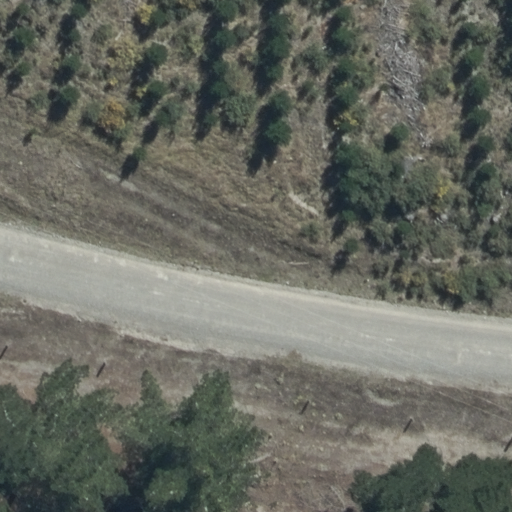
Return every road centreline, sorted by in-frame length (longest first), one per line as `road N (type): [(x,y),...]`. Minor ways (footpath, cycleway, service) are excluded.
road 1 (track): [(0,257),(184,310),(511,354)]
road 2 (track): [(184,310),(88,511)]
